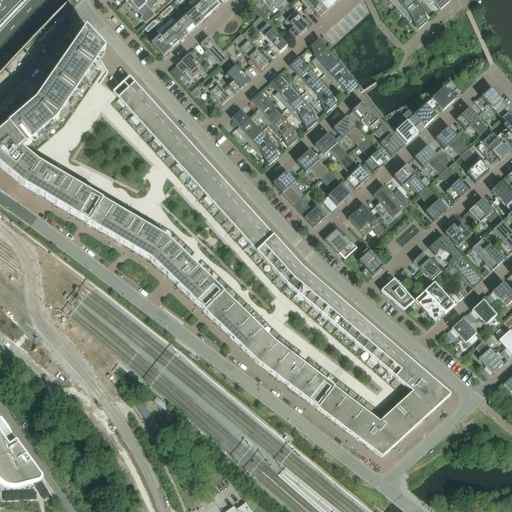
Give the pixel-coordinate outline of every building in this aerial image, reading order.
[(149,10),(140,0),(125,0),(127,2),(125,3),(129,8),(132,6),(138,13),(142,18),(140,20),(145,25),(155,16),(149,10)] [(140,0),(149,10),(156,4),(152,0),(140,0)] [(213,0),(199,0),(199,1),(211,14),(219,7),(213,0)] [(282,0),(263,0),(268,5),(270,3),(280,14),(288,6),(282,0)] [(306,10),(303,12),(308,17),(313,13),(319,19),(327,12),(315,0),(301,0),(302,1),(300,3),(306,10)] [(388,0),(397,10),(407,0),(388,0)] [(411,0),(407,0),(397,10),(410,23),(412,21),(417,32),(427,23),(422,12),(411,0)] [(446,0),(423,0),(429,6),(432,3),(440,11),(449,3),(446,0)] [(199,1),(191,8),(203,21),(211,14),(199,1)] [(203,21),(191,8),(183,16),(195,29),(203,21)] [(292,29),(288,33),(295,41),(308,29),(289,8),(285,11),(291,17),(284,23),(290,30),(292,29)] [(183,16),(175,22),(187,36),(195,29),(183,16)] [(260,18),(252,26),(268,44),(266,46),(271,51),(273,49),(279,55),(287,48),(260,18)] [(306,18),(302,22),(307,27),(311,24),(306,18)] [(187,36),(175,22),(167,30),(179,43),(187,36)] [(167,30),(159,37),(171,50),(179,43),(167,30)] [(104,53),(86,31),(35,103),(5,129),(7,132),(6,132),(2,136),(0,133),(0,168),(22,187),(38,164),(35,161),(23,151),(56,122),(88,77),(99,61),(104,53)] [(241,36),(233,43),(249,62),(247,63),(252,68),(254,67),(259,73),(267,66),(266,63),(269,60),(264,54),(260,57),(241,36)] [(163,58),(171,50),(159,37),(151,45),(163,58)] [(210,57),(220,68),(228,61),(208,39),(200,46),(206,52),(204,54),(208,59),(210,57)] [(315,60),(311,62),(324,76),(337,65),(328,55),(320,40),(310,49),(315,60)] [(189,56),(180,64),(175,68),(182,76),(186,72),(187,72),(185,74),(191,81),(198,75),(203,80),(208,77),(189,56)] [(296,76),(293,79),(306,93),(318,81),(298,59),(289,68),(296,76)] [(232,83),(233,84),(228,88),(235,95),(248,83),(229,62),(225,66),(231,72),(224,78),(230,85),(232,83)] [(349,79),(337,65),(324,76),(337,90),(340,87),(347,96),(357,87),(349,79)] [(277,94),(274,97),(286,110),(299,99),(286,85),(279,77),(269,85),(277,94)] [(229,101),(209,78),(201,86),(211,97),(209,98),(213,103),(215,101),(221,108),(229,101)] [(331,95),(318,81),(306,93),(318,107),(320,105),(326,115),(335,106),(331,95)] [(453,88),(448,82),(431,91),(436,96),(432,100),(442,112),(454,101),(447,93),(453,88)] [(421,374),(422,373),(302,270),(274,239),(135,85),(134,85),(117,99),(119,101),(176,164),(232,227),(257,254),(284,284),(332,325),(395,379),(406,389),(412,394),(428,380),(421,374)] [(510,113),(491,89),(481,99),(501,121),(507,116),(510,113)] [(196,90),(191,95),(195,100),(201,95),(196,90)] [(258,111),(255,114),(267,128),(280,116),(260,94),(250,103),(258,111)] [(312,113),(299,99),(286,110),(299,124),(301,122),(307,133),(316,124),(312,113)] [(363,122),(373,134),(382,126),(361,104),(352,113),(361,123),(363,122)] [(436,118),(425,106),(413,117),(424,129),(436,118)] [(480,139),(489,132),(469,109),(455,122),(465,132),(469,127),(480,139)] [(239,129),(235,132),(248,145),(261,134),(240,112),(231,120),(239,129)] [(507,116),(501,121),(510,131),(503,138),(511,147),(511,115),(511,114),(508,117),(507,116)] [(280,116),(267,128),(280,142),(282,140),(287,150),(297,141),(292,130),(280,116)] [(347,136),(358,148),(366,141),(346,118),(333,131),(342,141),(347,136)] [(397,132),(395,134),(405,145),(417,135),(406,123),(403,119),(393,128),(397,132)] [(402,149),(382,126),(373,134),(381,143),(379,145),(391,158),(402,149)] [(448,146),(459,158),(468,151),(448,128),(434,141),(444,151),(448,146)] [(261,134),(248,145),(261,159),(263,157),(268,167),(278,159),(273,148),(261,134)] [(328,153),(339,165),(348,157),(328,135),(314,147),(323,157),(328,153)] [(509,154),(507,152),(491,135),(476,149),(491,166),(497,161),(499,163),(509,154)] [(386,163),(366,141),(358,148),(369,160),(364,165),(373,175),(386,163)] [(428,165),(439,177),(447,170),(427,148),(414,160),(423,170),(428,165)] [(471,170),(466,175),(475,185),(488,173),(482,166),(480,163),(468,151),(459,158),(471,170)] [(321,182),(329,174),(309,152),(296,164),(305,174),(310,170),(321,182)] [(368,180),(348,157),(339,165),(350,177),(345,182),(355,192),(368,180)] [(365,447),(381,459),(450,397),(429,379),(428,380),(412,394),(378,424),(337,393),(271,342),(226,299),(161,236),(144,226),(111,207),(102,202),(78,187),(67,181),(56,175),(54,173),(38,164),(22,187),(38,196),(40,193),(47,198),(46,201),(89,226),(134,252),(150,262),(169,281),(171,278),(178,284),(176,287),(202,312),(208,318),(256,365),(279,382),(281,379),(288,385),(286,387),(322,415),(358,442),(360,439),(367,445),(365,447)] [(407,184),(418,196),(426,189),(406,167),(393,179),(402,189),(407,184)] [(450,189),(445,194),(454,204),(467,192),(447,170),(439,177),(450,189)] [(272,185),(292,208),(301,200),(290,188),(295,183),(286,173),(272,185)] [(350,196),(329,174),(321,182),(332,194),(327,198),(336,208),(350,196)] [(423,177),(419,181),(425,188),(430,184),(423,177)] [(491,192),(511,215),(511,213),(511,196),(500,184),(491,192)] [(372,197),(379,205),(375,208),(383,217),(387,213),(392,219),(403,210),(383,188),(372,197)] [(429,209),(425,214),(433,223),(446,211),(426,189),(418,196),(429,209)] [(398,192),(394,195),(405,207),(409,203),(398,192)] [(312,212),(301,200),(292,208),(313,230),(326,218),(317,208),(312,212)] [(481,201),(468,213),(479,225),(485,220),(494,230),(502,223),(481,201)] [(376,237),(378,236),(379,237),(382,234),(382,233),(383,232),(383,231),(383,230),(382,229),(381,227),(380,225),(379,224),(377,222),(375,220),(372,217),(369,214),(363,208),(363,207),(362,207),(361,207),(361,208),(353,216),(353,215),(347,220),(364,238),(369,233),(369,232),(371,231),(372,230),(376,236),(376,237)] [(511,234),(502,223),(488,235),(489,236),(493,232),(502,243),(498,247),(507,256),(511,251),(511,234)] [(457,249),(470,237),(461,226),(456,231),(453,227),(444,235),(457,249)] [(345,237),(338,230),(336,232),(336,231),(323,242),(332,251),(334,249),(344,261),(356,250),(345,237)] [(483,240),(478,235),(473,240),(478,245),(483,240)] [(442,237),(434,243),(428,249),(435,257),(436,256),(435,256),(436,255),(448,262),(446,265),(447,266),(451,268),(451,269),(462,259),(442,237)] [(483,240),(478,245),(471,250),(491,273),(503,262),(483,240)] [(383,268),(369,253),(358,263),(372,279),(383,268)] [(423,254),(412,263),(430,283),(441,274),(423,254)] [(462,259),(451,269),(447,272),(451,276),(456,272),(472,290),(482,281),(462,259)] [(404,271),(400,275),(407,282),(411,279),(404,271)] [(481,275),(484,279),(489,275),(486,271),(481,275)] [(380,292),(403,312),(414,303),(394,280),(380,292)] [(511,294),(502,284),(491,294),(505,309),(511,302),(511,294)] [(433,285),(424,293),(437,308),(444,316),(454,307),(451,304),(433,285)] [(424,293),(414,303),(427,317),(437,308),(424,293)] [(463,299),(458,293),(454,297),(459,302),(463,299)] [(482,303),(471,313),(484,328),(496,317),(482,303)] [(462,321),(451,331),(458,338),(464,346),(476,336),(462,321)] [(458,338),(451,331),(446,336),(447,337),(442,342),(446,346),(451,342),(452,343),(458,338)] [(511,335),(509,332),(498,342),(511,357),(511,356),(511,335)] [(493,343),(489,339),(484,344),(488,348),(493,343)] [(482,343),(475,350),(482,357),(478,361),(491,375),(503,365),(482,343)] [(510,394),(511,392),(511,378),(503,387),(510,394)] [(509,394),(504,388),(500,392),(505,397),(509,394)] [(169,408),(156,397),(152,402),(165,412),(169,408)] [(146,423),(152,419),(140,401),(134,405),(146,423)] [(172,422),(168,417),(157,425),(160,430),(172,422)] [(0,482),(1,483),(2,484),(4,485),(7,486),(9,487),(11,487),(12,487),(16,487),(19,486),(37,481),(39,480),(40,479),(40,477),(39,476),(33,467),(33,466),(2,424),(0,421),(0,482)]
